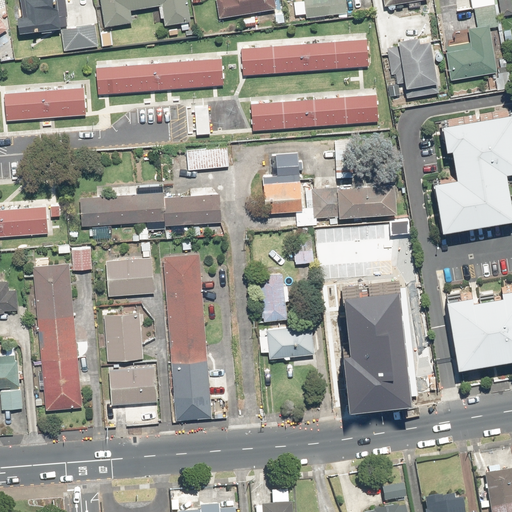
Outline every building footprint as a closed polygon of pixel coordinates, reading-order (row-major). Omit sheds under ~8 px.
[(98,20),(71,24),(68,0),(23,0),(25,11),(20,11),(22,30),(64,24),(67,48),(101,43),(98,20)] [(104,0),(108,22),(137,18),(135,5),(161,1),(163,15),(166,14),(167,20),(193,16),(190,0),(104,0)] [(219,0),(222,15),(278,7),(277,0),(219,0)] [(296,0),(298,11),(307,10),(308,14),(350,9),(349,0),(296,0)] [(472,0),(473,6),(477,6),(479,15),(451,20),(455,42),(449,43),(455,76),(499,68),(492,30),(506,27),(500,0),(472,0)] [(511,0),(502,0),(505,14),(511,12),(511,0)] [(10,24),(0,9),(0,46),(12,38),(5,28),(10,24)] [(403,34),(405,44),(390,46),(394,64),(408,61),(411,80),(442,75),(435,34),(424,36),(423,30),(403,34)] [(370,34),(244,42),(246,71),(372,63),(370,34)] [(227,53),(98,63),(100,91),(229,82),(227,53)] [(86,83),(6,89),(8,118),(88,113),(86,83)] [(380,90),(250,99),(252,126),(381,117),(380,90)] [(211,103),(197,103),(198,133),(212,132),(211,103)] [(435,178),(441,221),(511,211),(511,175),(510,162),(511,161),(511,110),(441,120),(445,147),(455,145),(459,175),(435,178)] [(357,135),(336,136),(337,174),(358,174),(357,135)] [(231,146),(188,149),(189,166),(232,164),(231,146)] [(342,213),(339,183),(302,187),(298,149),(270,152),(271,166),(276,166),(277,171),(263,173),(267,210),(295,207),(297,224),(316,222),(315,215),(342,213)] [(343,179),(344,212),(399,210),(398,177),(343,179)] [(222,190),(166,193),(165,189),(82,194),(84,224),(94,223),(94,231),(113,230),(112,221),(152,218),(153,226),(167,225),(167,221),(223,218),(222,190)] [(0,231),(51,229),(49,204),(0,206),(0,231)] [(151,225),(141,225),(141,238),(151,237),(151,225)] [(316,233),(296,234),(298,259),(317,258),(316,233)] [(92,245),(74,245),(75,266),(93,265),(92,245)] [(204,248),(167,250),(176,397),(213,395),(204,248)] [(156,288),(153,253),(109,257),(112,292),(156,288)] [(71,260),(35,263),(46,407),(83,404),(71,260)] [(290,315),(289,298),(291,298),(290,286),(288,287),(286,268),(263,269),(266,316),(290,315)] [(0,310),(7,310),(7,306),(20,306),(20,286),(10,287),(10,277),(0,277),(0,310)] [(511,280),(454,289),(464,357),(511,349),(511,280)] [(344,359),(348,398),(412,392),(401,284),(344,289),(351,358),(344,359)] [(143,308),(106,311),(110,357),(147,354),(143,308)] [(264,349),(271,349),(272,354),(316,350),(314,320),(269,323),(270,328),(262,328),(264,349)] [(0,383),(2,383),(4,407),(26,405),(21,350),(0,351),(0,383)] [(161,398),(157,361),(111,365),(115,402),(161,398)] [(511,511),(511,467),(485,473),(491,511),(511,511)] [(406,482),(384,486),(387,500),(408,496),(406,482)] [(294,511),(294,500),(290,501),(289,489),(272,490),(273,502),(265,502),(265,506),(257,506),(257,511),(294,511)] [(468,511),(463,489),(428,497),(430,509),(424,510),(424,511),(468,511)] [(406,511),(405,503),(362,511),(406,511)]
